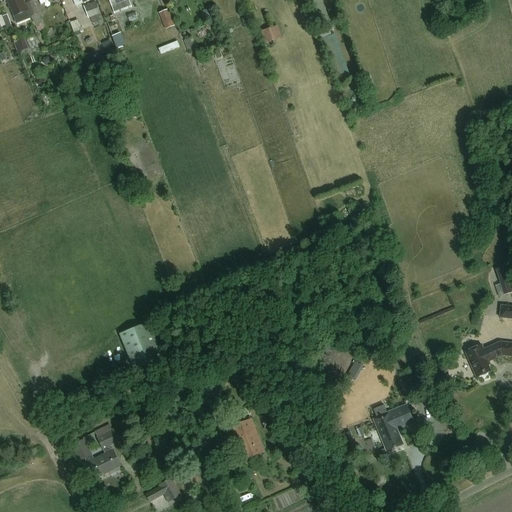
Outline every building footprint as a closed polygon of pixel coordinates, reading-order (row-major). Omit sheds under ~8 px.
[(0,0),(1,2),(7,0),(17,25),(31,19),(28,12),(27,12),(22,0),(0,0)] [(131,9),(128,0),(108,0),(114,15),(131,9)] [(330,23),(321,0),(305,0),(316,28),(330,23)] [(38,14),(33,1),(26,4),(31,17),(38,14)] [(104,23),(96,2),(84,7),(89,19),(91,18),(95,27),(104,23)] [(177,33),(168,10),(158,14),(167,37),(177,33)] [(7,14),(3,16),(8,29),(13,27),(7,14)] [(265,45),(282,39),(278,27),(260,33),(265,45)] [(335,33),(326,37),(339,79),(349,75),(335,33)] [(125,46),(120,34),(111,37),(115,49),(125,46)] [(36,35),(25,38),(30,50),(40,47),(36,35)] [(193,50),(189,39),(183,42),(187,52),(193,50)] [(25,40),(14,45),(18,54),(29,50),(25,40)] [(116,65),(107,42),(98,45),(107,68),(116,65)] [(511,293),(511,289),(505,268),(495,271),(500,285),(494,287),(498,298),(511,293)] [(511,320),(511,306),(501,306),(499,319),(511,320)] [(163,360),(149,324),(120,335),(134,372),(163,360)] [(481,346),(465,353),(476,378),(481,376),(483,377),(486,375),(487,374),(491,372),(489,362),(502,356),(511,357),(511,344),(500,343),(483,350),(481,346)] [(387,413),(387,414),(373,420),(386,452),(403,445),(397,430),(413,423),(406,405),(387,413)] [(251,420),(232,428),(245,460),(263,453),(251,420)] [(84,440),(72,447),(80,463),(86,460),(87,463),(86,464),(94,480),(120,467),(112,451),(111,451),(109,448),(119,443),(113,431),(111,431),(109,426),(95,433),(106,455),(94,461),(91,456),(92,456),(84,440)] [(362,441),(368,457),(378,454),(371,438),(362,441)] [(160,488),(146,496),(150,503),(164,496),(168,504),(181,497),(172,479),(159,486),(160,488)]
